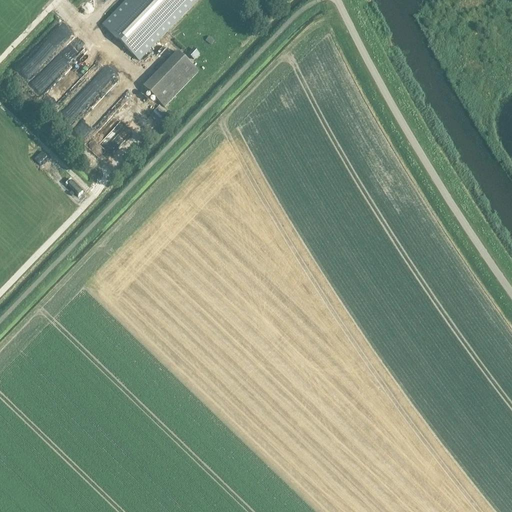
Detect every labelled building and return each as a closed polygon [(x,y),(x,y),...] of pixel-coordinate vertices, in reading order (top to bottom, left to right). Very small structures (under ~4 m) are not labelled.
[(139,61),(197,0),(127,0),(102,26),(139,61)] [(66,39),(40,67),(42,69),(29,84),(34,89),(47,75),(52,80),(48,84),(56,91),(83,63),(78,58),(82,54),(66,39)] [(193,49),(188,54),(194,60),(200,55),(193,49)] [(164,51),(137,82),(146,90),(156,78),(157,79),(175,60),(164,51)] [(80,87),(90,96),(103,82),(93,73),(80,87)] [(109,84),(69,130),(80,139),(120,93),(109,84)] [(165,112),(159,107),(154,113),(160,118),(165,112)] [(98,143),(92,146),(96,156),(103,153),(98,143)] [(67,202),(79,192),(67,177),(55,186),(67,202)]
